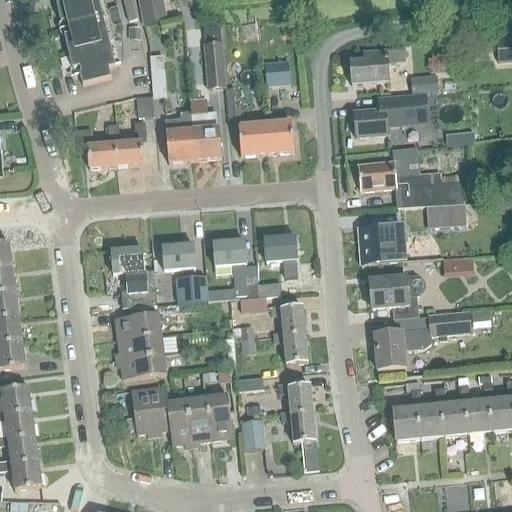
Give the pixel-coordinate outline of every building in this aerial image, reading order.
[(99,10),(96,0),(62,0),(64,6),(55,8),(58,20),(99,10)] [(130,0),(121,0),(124,12),(133,9),(130,0)] [(166,23),(161,0),(135,0),(142,28),(166,23)] [(118,17),(116,9),(109,11),(107,15),(108,20),(118,17)] [(133,9),(124,12),(127,24),(136,22),(133,9)] [(58,20),(67,55),(108,44),(99,10),(58,20)] [(113,28),(120,26),(118,17),(108,20),(109,25),(113,28)] [(202,47),(207,93),(226,91),(221,45),(220,46),(218,24),(202,26),(204,47),(202,47)] [(511,39),(495,41),(497,66),(511,64),(511,39)] [(114,69),(108,44),(67,55),(73,79),(79,78),(81,88),(110,81),(107,71),(114,69)] [(362,55),(362,63),(348,64),(350,88),(389,85),(388,67),(404,66),(403,51),(362,55)] [(271,87),(299,82),(294,56),(267,61),(271,87)] [(162,58),(148,59),(152,102),(165,101),(162,58)] [(436,78),(409,80),(410,99),(437,96),(436,78)] [(386,131),(403,130),(428,127),(425,98),(378,102),(379,115),(353,118),(355,141),(387,139),(386,131)] [(151,99),(135,101),(137,122),(153,120),(151,99)] [(220,162),(217,130),(216,115),(206,115),(205,101),(189,103),(190,114),(194,164),(220,162)] [(167,166),(194,164),(190,114),(179,115),(180,122),(164,124),(167,166)] [(290,124),(264,126),(266,158),(293,156),(290,124)] [(135,145),(118,146),(120,170),(142,168),(141,146),(145,145),(144,126),(133,127),(135,145)] [(240,160),(266,158),(264,126),(237,129),(240,160)] [(108,147),(86,148),(88,173),(120,170),(118,146),(117,128),(106,129),(108,147)] [(90,132),(76,133),(76,145),(91,144),(90,132)] [(446,136),(447,144),(473,142),(472,133),(446,136)] [(397,212),(468,207),(472,206),(471,202),(476,202),(474,184),(448,186),(447,182),(440,183),(440,175),(420,177),(417,150),(392,153),(393,166),(357,169),(360,195),(395,192),(397,212)] [(463,208),(424,211),(425,229),(465,226),(463,208)] [(405,264),(402,230),(358,233),(360,268),(405,264)] [(295,265),(296,265),(294,241),(263,243),(265,267),(283,266),(284,281),(296,280),(295,265)] [(243,268),(245,268),(243,244),(212,247),(214,271),(232,269),(234,300),(245,299),(243,268)] [(0,267),(10,266),(7,245),(0,246),(0,267)] [(203,281),(193,282),(192,272),(194,272),(192,248),(161,251),(163,274),(180,273),(181,283),(174,283),(176,309),(186,308),(205,306),(203,281)] [(261,250),(254,251),(255,264),(262,263),(261,250)] [(152,274),(143,275),(141,252),(110,255),(112,279),(125,278),(126,295),(119,295),(121,312),(155,309),(152,274)] [(450,261),(450,277),(480,276),(479,259),(450,261)] [(0,292),(14,291),(10,266),(0,267),(0,292)] [(417,279),(397,280),(367,284),(371,313),(391,310),(392,323),(417,321),(415,300),(418,299),(418,296),(420,296),(425,292),(424,285),(420,281),(417,282),(417,279)] [(279,286),(256,288),(257,301),(280,299),(279,286)] [(0,317),(17,315),(14,291),(0,292),(0,317)] [(265,301),(239,303),(240,316),(266,315),(265,301)] [(279,319),(281,336),(281,341),(304,338),(301,311),(280,313),(279,308),(269,309),(270,320),(279,319)] [(471,331),(481,330),(490,329),(488,313),(469,315),(471,331)] [(0,343),(20,340),(17,315),(0,317),(0,343)] [(393,336),(373,338),(377,374),(406,371),(404,354),(422,352),(430,346),(430,341),(470,337),(467,315),(426,318),(426,320),(392,324),(393,336)] [(116,343),(160,337),(158,317),(114,323),(116,343)] [(239,331),(240,344),(253,343),(252,330),(239,331)] [(281,341),(281,336),(272,337),(273,348),(282,347),(284,368),(307,366),(304,338),(281,341)] [(163,358),(160,337),(116,343),(118,357),(114,357),(115,364),(163,358)] [(20,340),(0,343),(0,373),(24,370),(20,340)] [(254,357),(253,343),(240,344),(241,358),(254,357)] [(163,358),(115,364),(116,371),(120,371),(122,384),(165,378),(163,358)] [(261,381),(237,383),(238,395),(262,393),(261,381)] [(507,401),(492,403),(488,403),(491,436),(511,433),(511,384),(505,385),(507,401)] [(482,403),(468,405),(464,405),(467,438),(491,436),(488,403),(492,403),(491,386),(481,387),(482,403)] [(309,389),(287,391),(287,387),(276,388),(277,399),(287,398),(288,415),(289,420),(312,418),(309,389)] [(459,405),(444,407),(440,407),(443,441),(467,438),(464,405),(468,405),(467,388),(457,389),(459,405)] [(0,399),(2,415),(3,419),(30,415),(27,390),(0,393),(0,399)] [(160,435),(169,434),(166,406),(167,406),(165,390),(147,392),(154,440),(161,439),(160,435)] [(435,408),(420,409),(416,410),(419,443),(443,441),(440,407),(444,407),(443,391),(433,392),(435,408)] [(154,440),(147,392),(130,395),(136,438),(146,437),(147,441),(154,440)] [(416,410),(420,409),(419,393),(409,394),(411,409),(391,411),(395,445),(419,443),(416,410)] [(206,401),(211,445),(232,442),(226,398),(206,401)] [(198,446),(211,445),(206,401),(185,404),(191,451),(198,450),(198,446)] [(191,451),(185,404),(167,406),(166,406),(169,434),(171,450),(184,448),(185,452),(191,451)] [(260,408),(245,409),(247,424),(261,423),(260,408)] [(3,419),(2,415),(0,415),(0,425),(4,425),(6,439),(7,444),(34,440),(30,415),(3,419)] [(314,445),(312,418),(289,420),(288,415),(279,416),(279,426),(289,425),(291,447),(314,445)] [(240,426),(243,454),(265,451),(262,424),(240,426)] [(0,449),(7,449),(9,464),(10,469),(37,465),(34,440),(7,444),(6,439),(0,440),(0,449)] [(10,469),(9,464),(0,465),(0,475),(11,474),(13,494),(41,490),(37,465),(10,469)]
